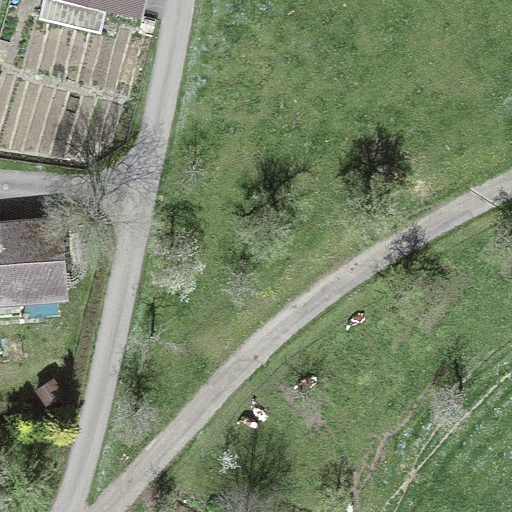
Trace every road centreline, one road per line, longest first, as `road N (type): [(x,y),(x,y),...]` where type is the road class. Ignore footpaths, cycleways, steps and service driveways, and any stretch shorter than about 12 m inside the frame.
road 1 (track): [(102,511),(227,379),(330,288),(511,184)]
road 2 (residential): [(68,511),(140,202)]
road 3 (residential): [(0,184),(140,202)]
